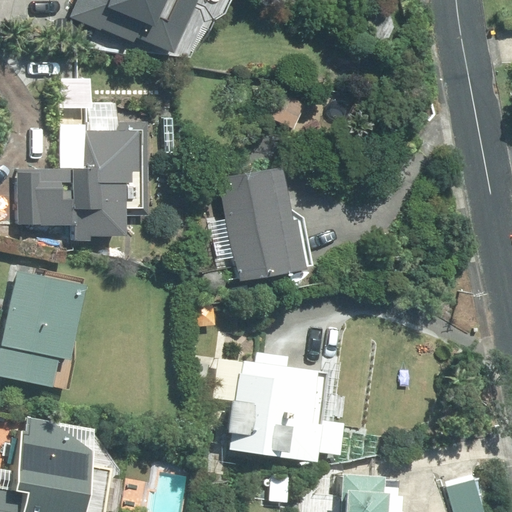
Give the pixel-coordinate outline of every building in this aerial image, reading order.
[(69,0),(65,10),(124,34),(126,27),(162,42),(178,0),(69,0)] [(278,93),(265,117),(288,129),(301,105),(278,93)] [(14,171),(14,224),(15,224),(15,229),(32,229),(49,229),(67,229),(67,237),(68,237),(68,245),(83,245),(83,241),(119,241),(119,217),(144,217),(144,126),(111,126),(112,130),(78,130),(78,135),(78,169),(59,169),(59,171),(14,171)] [(275,169),(214,180),(222,223),(208,226),(215,262),(229,259),(233,280),(308,265),(299,220),(282,209),(275,169)] [(13,273),(0,336),(0,379),(45,389),(52,358),(62,359),(77,286),(13,273)] [(224,405),(221,438),(227,439),(226,445),(225,453),(309,464),(310,456),(333,459),(337,427),(312,424),(319,372),(317,371),(274,365),(275,360),(259,358),(250,357),(250,362),(238,361),(237,367),(232,406),(224,405)] [(44,424),(27,422),(25,436),(15,434),(6,474),(0,472),(0,511),(97,511),(102,475),(82,473),(84,457),(44,424)] [(266,471),(265,497),(282,497),(283,471),(266,471)] [(332,511),(396,511),(389,504),(390,486),(376,486),(376,475),(337,473),(336,483),(333,483),(332,511)]
